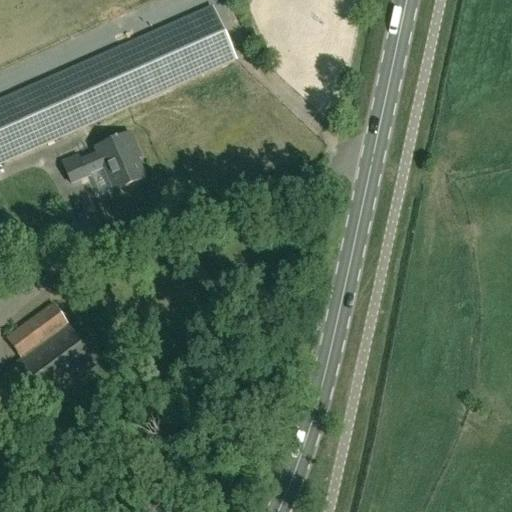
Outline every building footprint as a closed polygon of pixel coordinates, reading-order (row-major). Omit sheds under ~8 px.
[(212,9),(37,86),(0,102),(0,165),(235,62),(212,9)] [(77,157),(62,164),(71,184),(104,170),(114,193),(144,180),(131,151),(135,149),(129,135),(96,150),(98,154),(79,162),(77,157)] [(0,200),(0,230),(11,225),(0,200)] [(97,368),(55,306),(7,339),(21,360),(6,370),(34,411),(97,368)] [(38,448),(54,476),(85,460),(67,432),(38,448)]
